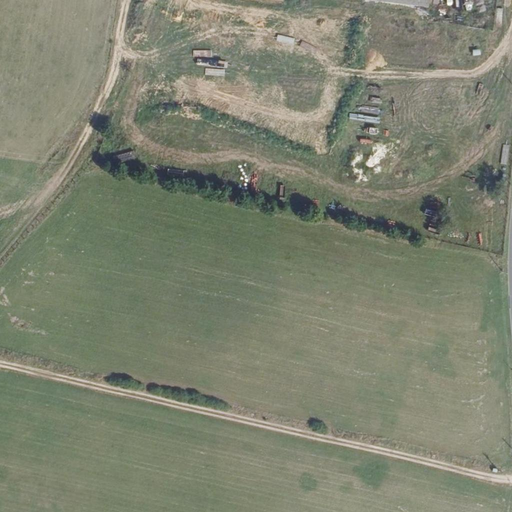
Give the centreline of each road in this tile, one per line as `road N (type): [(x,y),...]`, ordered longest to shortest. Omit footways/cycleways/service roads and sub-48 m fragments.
road 1 (track): [(0,364),(511,481)]
road 2 (track): [(0,249),(68,168),(114,82),(128,0)]
